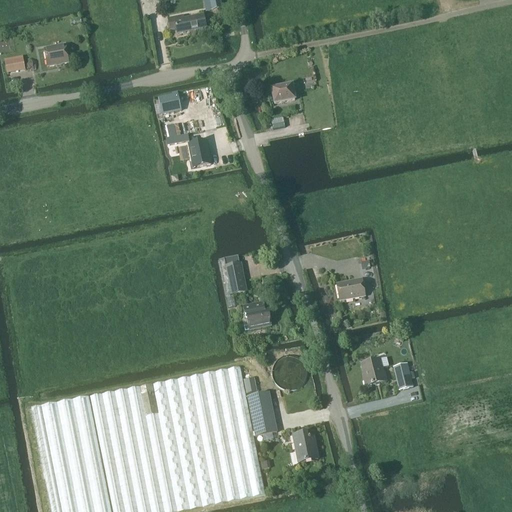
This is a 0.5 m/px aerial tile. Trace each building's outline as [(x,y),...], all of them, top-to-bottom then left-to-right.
[(219,0),(209,0),(212,12),(222,10),(219,0)] [(206,29),(203,16),(184,19),(184,16),(168,19),(170,31),(177,30),(178,35),(206,29)] [(48,68),(69,64),(65,46),(44,50),(48,68)] [(24,59),(5,63),(7,74),(26,71),(24,59)] [(274,105),(295,101),(292,86),(271,90),(274,105)] [(173,97),(159,100),(163,115),(181,111),(177,94),(173,95),(173,97)] [(206,142),(189,145),(192,161),(194,169),(197,168),(211,166),(206,142)] [(238,257),(225,260),(226,267),(225,267),(231,296),(245,293),(238,257)] [(340,302),(365,297),(362,281),(337,286),(340,302)] [(265,311),(263,303),(243,308),(245,318),(247,317),(250,331),(271,327),(268,310),(265,311)] [(384,373),(380,360),(361,365),(364,377),(363,377),(366,388),(387,382),(385,373),(384,373)] [(399,391),(413,388),(407,365),(393,368),(399,391)] [(185,511),(265,496),(240,369),(32,409),(51,511),(185,511)] [(246,395),(257,393),(254,379),(244,381),(246,395)] [(255,438),(278,433),(269,393),(247,398),(255,438)] [(308,439),(307,434),(292,437),(298,464),(317,460),(313,438),(308,439)]
